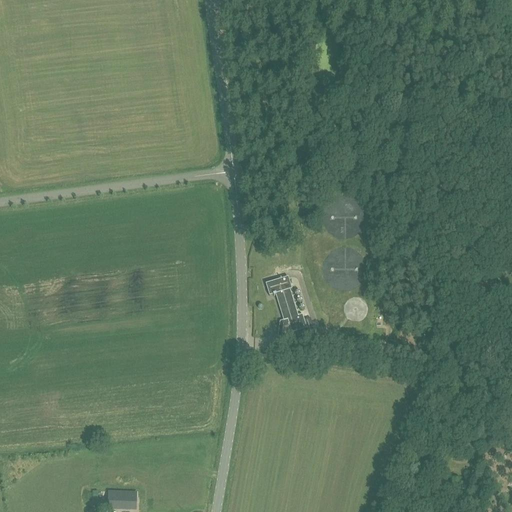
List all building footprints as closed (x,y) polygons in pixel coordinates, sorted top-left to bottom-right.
[(365,222),(365,218),(365,214),(364,210),(362,206),(360,203),(357,200),(353,198),(349,197),(345,196),(341,196),(337,197),(334,198),(330,200),(327,203),(325,206),(323,210),(322,214),(322,218),(322,222),(323,226),(325,229),(327,233),(330,235),(334,237),(337,239),(341,240),(345,240),(349,239),(353,237),(357,235),(360,233),(362,229),(364,226),(365,222)] [(366,274),(366,270),(366,266),(364,262),(363,258),(360,255),(357,252),(354,250),(350,248),(346,248),(342,248),(338,248),(334,250),(331,252),(328,255),(325,258),(323,262),(322,266),(322,270),(322,274),(323,277),(325,281),(328,284),(331,287),(334,289),(338,291),(342,291),(346,291),(350,291),(354,289),(357,287),(360,284),(363,281),(364,277),(366,274)] [(310,319),(304,321),(302,315),(298,317),(290,290),(292,290),(288,278),(265,285),(269,297),(272,296),(273,297),(275,296),(283,322),(280,323),(279,331),(279,336),(282,336),(293,338),(292,333),(306,329),(308,335),(314,333),(310,319)] [(367,312),(368,310),(367,307),(367,305),(366,303),(364,301),(363,300),(361,299),(359,298),(356,297),(354,297),(352,298),(350,299),(348,300),(346,301),(345,303),(344,305),(343,308),(343,310),(343,312),(344,314),(345,316),(346,318),(348,320),(350,321),(352,322),(354,322),(356,322),(359,322),(361,321),(363,320),(364,318),(366,316),(367,314),(367,312)] [(108,508),(135,509),(136,493),(109,492),(108,508)]
